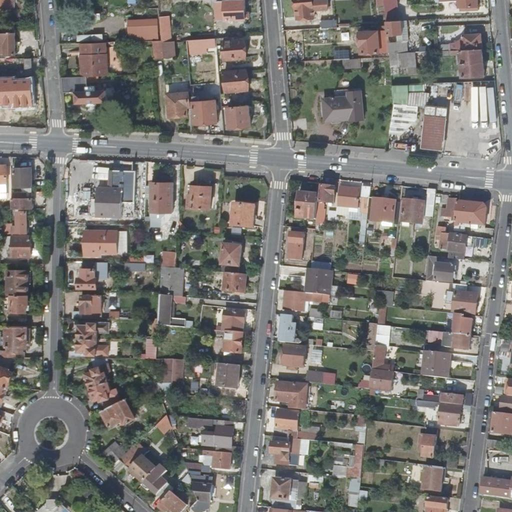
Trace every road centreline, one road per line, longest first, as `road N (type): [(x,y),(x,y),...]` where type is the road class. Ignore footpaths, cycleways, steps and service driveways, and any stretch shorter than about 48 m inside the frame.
road 1 (residential): [(281,158),(243,511)]
road 2 (residential): [(511,182),(468,511)]
road 3 (residential): [(56,144),(50,402)]
road 4 (secondary): [(281,158),(511,179)]
road 5 (secondary): [(56,144),(281,158)]
road 6 (residential): [(281,158),(270,0)]
road 7 (residential): [(45,0),(56,144)]
road 8 (residential): [(499,0),(511,127)]
